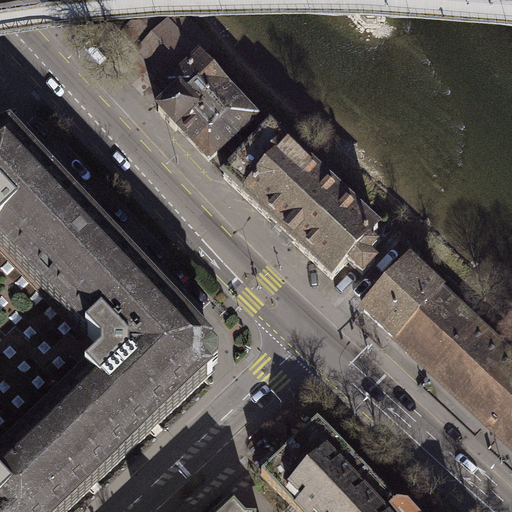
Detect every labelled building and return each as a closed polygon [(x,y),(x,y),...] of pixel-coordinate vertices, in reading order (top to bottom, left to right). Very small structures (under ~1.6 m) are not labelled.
[(208,48),(179,18),(164,29),(148,9),(143,12),(130,0),(104,0),(97,8),(176,95),(156,112),(174,132),(179,131),(210,161),(255,117),(200,60),(208,48)] [(377,232),(270,130),(225,177),(332,279),(348,262),(364,277),(376,264),(367,255),(375,246),(369,240),(377,232)] [(0,255),(51,306),(116,247),(8,131),(0,134),(0,255)] [(116,247),(51,306),(97,353),(97,362),(32,424),(92,488),(210,375),(208,344),(116,247)] [(0,456),(32,424),(97,362),(97,353),(51,306),(0,255),(0,456)] [(511,357),(411,262),(363,312),(511,452),(511,357)] [(0,511),(66,511),(92,488),(32,424),(0,456),(0,511)] [(411,511),(407,507),(396,506),(317,425),(294,443),(282,441),(282,455),(262,476),(295,511),(411,511)]
